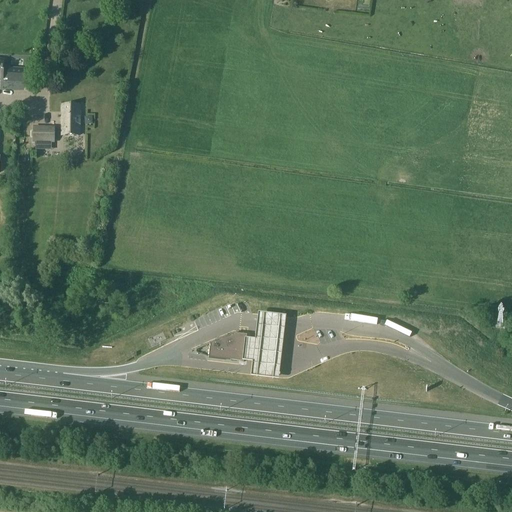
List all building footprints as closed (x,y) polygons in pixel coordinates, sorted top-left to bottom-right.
[(0,60),(0,79),(8,80),(8,83),(25,84),(26,69),(9,69),(8,69),(8,71),(3,71),(3,68),(3,60),(0,60)] [(81,107),(61,106),(62,107),(61,137),(80,137),(81,107)] [(33,127),(33,144),(37,144),(37,150),(51,150),(51,144),(55,144),(55,127),(33,127)] [(255,340),(246,339),(243,362),(252,363),(250,378),(279,381),(286,317),(258,314),(255,340)] [(246,335),(233,333),(210,344),(208,358),(213,359),(213,361),(238,364),(238,361),(243,362),(246,339),(246,335)]
